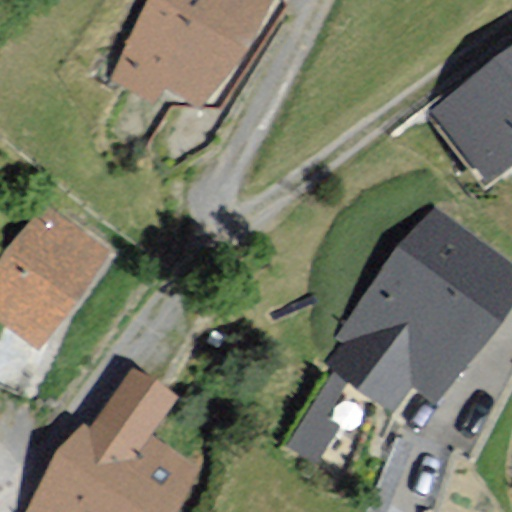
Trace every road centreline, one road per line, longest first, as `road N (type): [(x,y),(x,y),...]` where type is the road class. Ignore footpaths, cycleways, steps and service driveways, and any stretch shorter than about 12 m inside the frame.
road 1 (residential): [(212,220),(257,209),(511,25)]
road 2 (residential): [(212,220),(163,302),(8,511)]
road 3 (residential): [(317,0),(212,220)]
